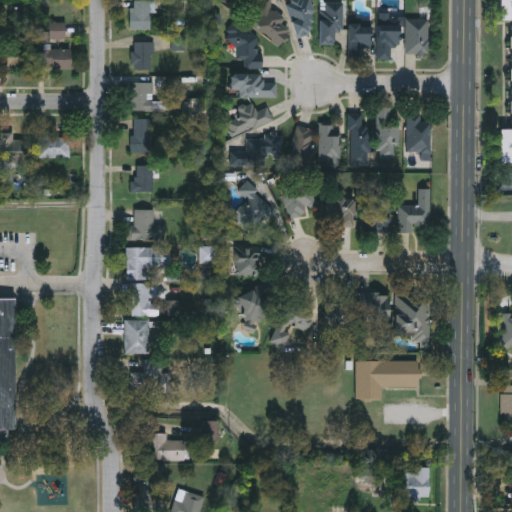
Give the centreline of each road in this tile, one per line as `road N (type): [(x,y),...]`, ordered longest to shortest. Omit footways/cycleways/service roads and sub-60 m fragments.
road 1 (residential): [(98,0),(94,364),(114,511)]
road 2 (secondary): [(467,0),(463,511)]
road 3 (residential): [(467,263),(306,263)]
road 4 (residential): [(467,86),(317,84)]
